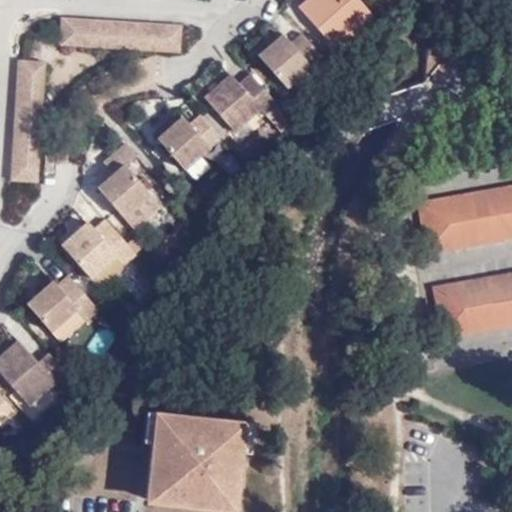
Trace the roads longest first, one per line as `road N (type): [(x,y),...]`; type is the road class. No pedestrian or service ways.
road 1 (residential): [(66,164),(23,233),(0,297)]
road 2 (residential): [(144,86),(182,71),(262,0)]
